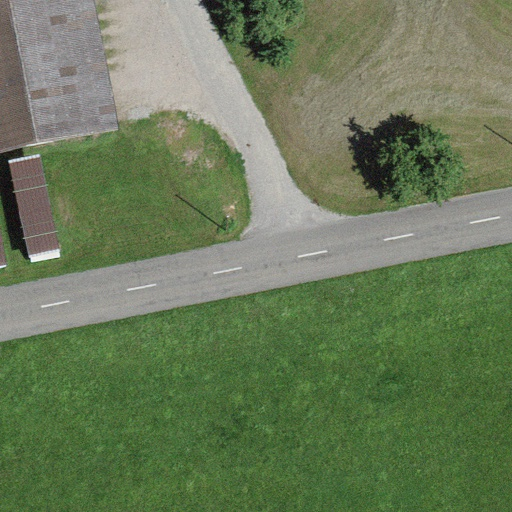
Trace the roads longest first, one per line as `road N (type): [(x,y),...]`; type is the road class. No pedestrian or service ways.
road 1 (residential): [(511,216),(0,315)]
road 2 (track): [(318,255),(187,0)]
